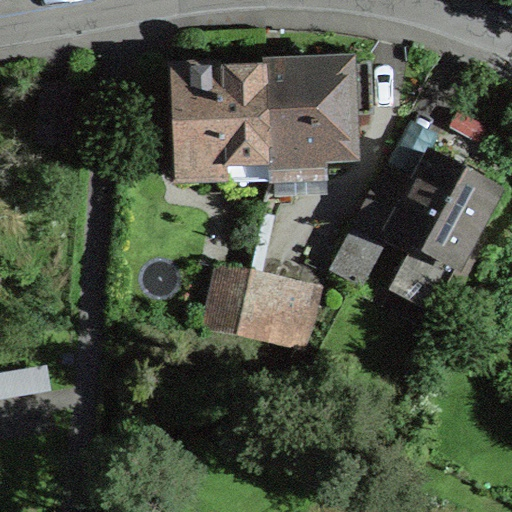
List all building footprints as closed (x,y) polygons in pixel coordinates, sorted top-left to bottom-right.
[(266,67),(270,162),(323,160),(323,155),(352,154),(350,112),(370,111),(368,63),(348,64),(348,63),(296,66),(266,67)] [(266,200),(271,179),(270,162),(266,67),(203,69),(176,70),(177,100),(170,100),(171,142),(179,142),(180,176),(226,174),(226,181),(230,181),(231,193),(257,191),(257,200),(266,200)] [(43,81),(38,141),(68,143),(73,84),(43,81)] [(414,185),(383,168),(332,270),(363,287),(386,242),(384,241),(390,230),(414,243),(389,289),(432,312),(498,189),(493,186),(496,179),(467,163),(463,170),(458,168),(432,154),(414,185)] [(257,252),(253,271),(251,271),(237,332),(298,343),(312,316),(275,307),(281,277),(283,278),(288,259),(257,252)] [(205,326),(237,332),(251,271),(220,266),(207,325),(205,324),(205,326)]
